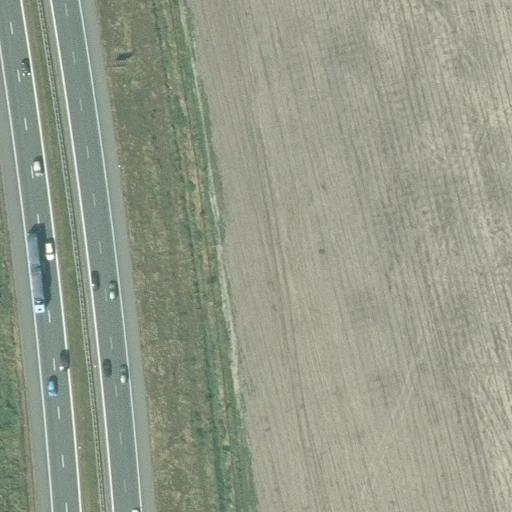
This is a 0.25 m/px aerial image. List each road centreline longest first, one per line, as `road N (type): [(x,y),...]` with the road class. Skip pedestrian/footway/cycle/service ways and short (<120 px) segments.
road 1 (motorway): [(131,511),(67,0)]
road 2 (motorway): [(0,12),(44,274),(55,511)]
